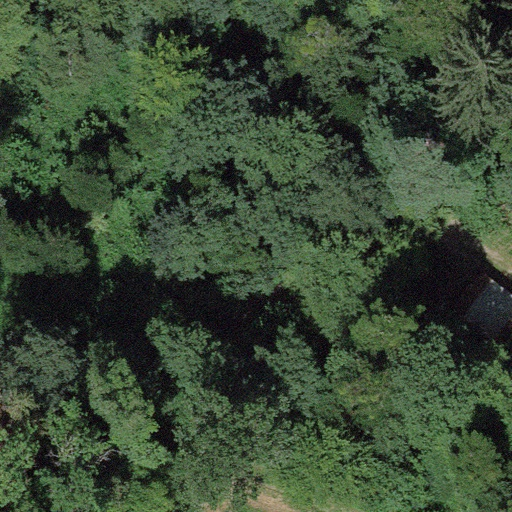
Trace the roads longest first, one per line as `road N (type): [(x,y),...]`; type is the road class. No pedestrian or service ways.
road 1 (track): [(511,123),(444,189),(91,414),(0,387)]
road 2 (track): [(91,414),(236,482)]
